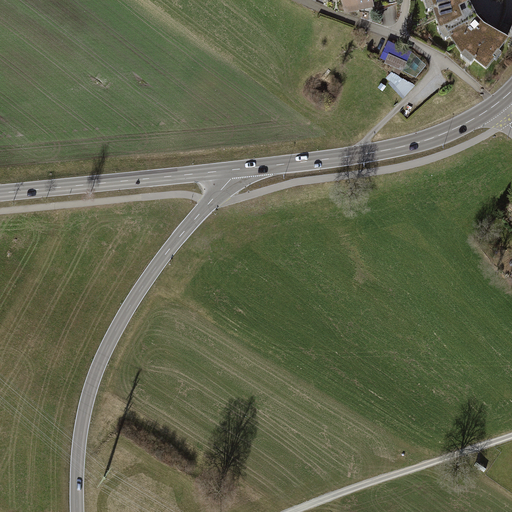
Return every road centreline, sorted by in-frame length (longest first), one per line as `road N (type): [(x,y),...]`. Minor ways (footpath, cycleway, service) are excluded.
road 1 (tertiary): [(78,511),(84,416),(103,359),(156,266),(238,169)]
road 2 (secondary): [(492,106),(401,148),(238,169)]
road 3 (secondary): [(238,169),(0,194)]
road 4 (track): [(511,437),(293,511)]
